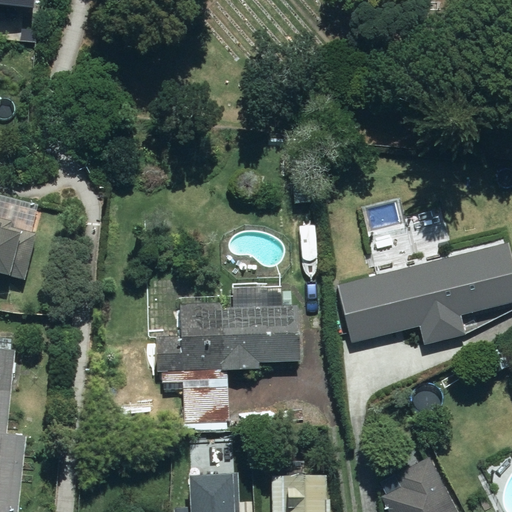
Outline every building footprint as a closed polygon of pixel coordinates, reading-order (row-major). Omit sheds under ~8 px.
[(0,0),(0,6),(35,10),(36,0),(0,0)] [(0,270),(31,279),(45,232),(16,224),(18,217),(0,211),(0,270)] [(417,325),(423,346),(460,336),(455,318),(511,303),(511,251),(509,241),(402,269),(340,286),(355,341),(417,325)] [(329,274),(308,275),(310,307),(331,306),(329,274)] [(262,301),(187,303),(187,335),(161,335),(161,388),(189,388),(190,420),(234,419),(233,369),(266,368),(266,358),(309,357),(308,303),(287,303),(287,286),(261,287),(262,301)] [(0,511),(6,511),(23,511),(33,432),(12,430),(23,346),(0,343),(0,511)] [(461,511),(433,453),(375,481),(390,511),(461,511)] [(331,511),(330,471),(275,472),(275,511),(331,511)] [(234,511),(233,473),(191,474),(192,508),(175,509),(175,511),(234,511)]
